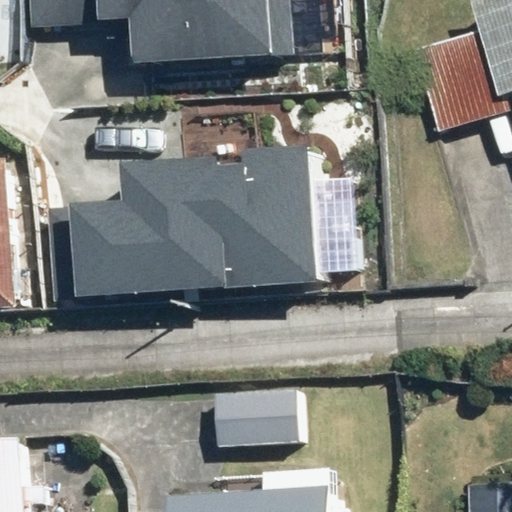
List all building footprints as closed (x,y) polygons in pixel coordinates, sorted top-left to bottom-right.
[(289,0),(32,0),(33,24),(132,19),(134,58),(292,51),(289,0)] [(444,140),(511,120),(511,118),(509,109),(511,108),(511,7),(483,15),(490,38),(421,57),(444,140)] [(72,206),(76,294),(310,282),(303,149),(123,158),(125,204),(72,206)] [(0,323),(30,322),(21,176),(0,177),(0,323)] [(223,397),(224,456),(308,455),(308,397),(223,397)] [(0,511),(35,511),(35,453),(0,453),(0,511)] [(219,507),(172,508),(172,511),(341,511),(341,482),(269,483),(218,484),(219,507)] [(511,511),(511,485),(473,485),(473,511),(511,511)]
